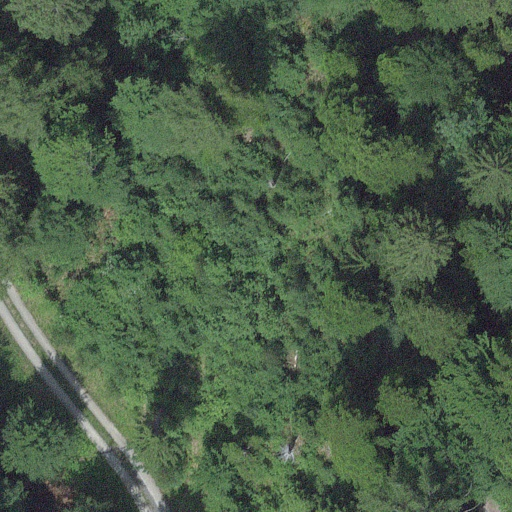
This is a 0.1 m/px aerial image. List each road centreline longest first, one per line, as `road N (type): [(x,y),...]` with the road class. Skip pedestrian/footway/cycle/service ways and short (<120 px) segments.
road 1 (track): [(0,283),(155,511)]
road 2 (track): [(482,511),(485,366),(511,293)]
